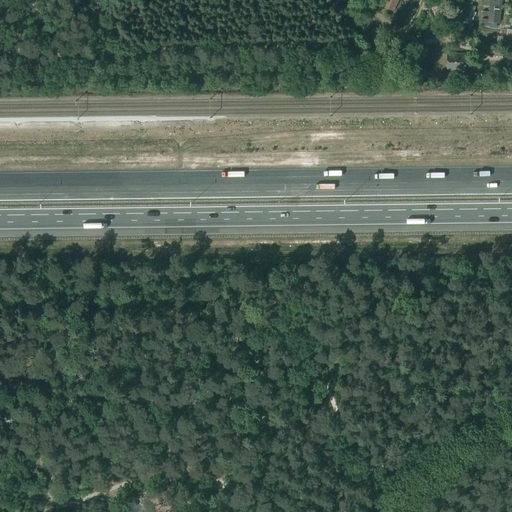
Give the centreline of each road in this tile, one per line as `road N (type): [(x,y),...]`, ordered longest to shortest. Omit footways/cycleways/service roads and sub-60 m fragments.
road 1 (motorway): [(0,218),(511,212)]
road 2 (track): [(423,0),(406,31),(385,40),(0,56)]
road 3 (motorway): [(511,184),(189,189)]
road 4 (motorway): [(189,189),(0,180)]
road 5 (motorway): [(189,189),(0,191)]
